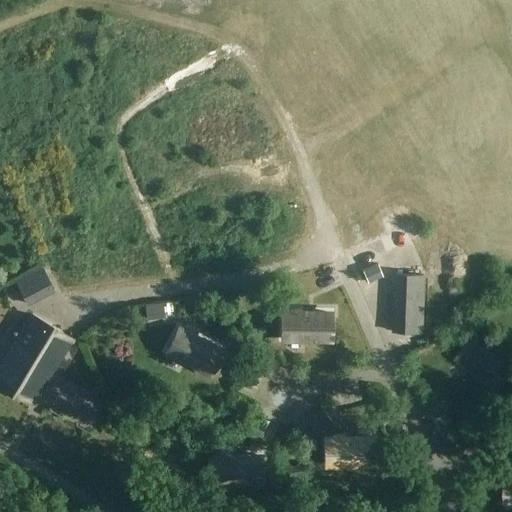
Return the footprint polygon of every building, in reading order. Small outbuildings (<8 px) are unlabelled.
[(292,188),(280,194),(286,207),(298,202),(292,188)] [(43,268),(15,282),(27,304),(54,290),(43,268)] [(423,274),(394,274),(392,330),(420,331),(423,274)] [(282,339),(331,339),(331,313),(299,313),(299,310),(291,310),(291,313),(282,313),(282,339)] [(29,314),(0,362),(0,379),(35,401),(71,340),(29,314)] [(167,351),(210,373),(222,350),(193,335),(194,333),(188,330),(187,332),(178,328),(167,351)] [(486,385),(503,363),(471,337),(453,359),(486,385)] [(334,406),(327,407),(329,415),(336,413),(334,406)] [(294,427),(306,443),(334,422),(322,407),(294,427)] [(375,463),(374,438),(374,437),(342,438),(342,435),(334,436),(335,438),(325,439),(326,465),(375,463)] [(212,482),(260,482),(260,456),(228,456),(228,453),(221,453),(221,456),(212,456),(212,482)]
